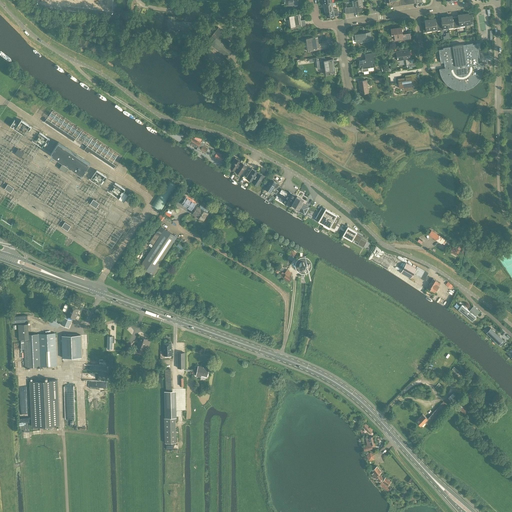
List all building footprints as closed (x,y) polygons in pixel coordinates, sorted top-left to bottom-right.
[(353,0),(354,6),(353,7),(354,13),(357,12),(363,11),(362,6),(363,5),(362,1),(363,1),(363,0),(353,0)] [(332,3),(323,5),(323,7),(324,7),(325,11),(327,11),(328,16),(327,17),(338,15),(337,9),(333,9),(333,6),(336,5),(335,3),(332,3)] [(286,16),(284,16),(285,20),(289,20),(290,28),(306,26),(305,20),(300,21),(299,14),(302,14),(302,13),(286,16)] [(469,13),(463,14),(465,25),(470,24),(470,26),(473,25),(472,14),(469,15),(469,13)] [(458,17),(455,17),(457,28),(460,27),(460,26),(465,25),(463,14),(458,15),(458,17)] [(174,16),(168,15),(167,28),(167,31),(171,31),(170,33),(173,34),(173,31),(175,32),(175,29),(178,29),(177,33),(177,35),(180,35),(181,30),(182,30),(181,33),(187,33),(188,31),(194,31),(195,23),(176,21),(176,16),(174,16)] [(452,16),(447,17),(448,28),(453,27),(454,28),(457,28),(455,17),(452,17),(452,16)] [(441,19),(438,20),(440,30),(443,30),(443,28),(448,28),(447,17),(441,18),(441,19)] [(435,18),(430,19),(432,30),(437,29),(437,31),(440,30),(438,20),(436,20),(435,18)] [(432,30),(430,19),(424,20),(425,22),(422,22),(423,33),(427,32),(426,31),(432,30)] [(209,40),(210,41),(209,42),(212,44),(211,44),(227,57),(232,50),(231,50),(233,48),(229,45),(230,44),(222,37),(225,33),(218,27),(209,40)] [(394,34),(395,41),(411,39),(410,32),(402,33),(402,27),(391,29),(391,35),(394,34)] [(353,40),(355,40),(355,43),(371,41),(370,32),(352,35),(353,40)] [(317,44),(316,37),(301,39),(302,43),(306,43),(307,51),(327,48),(327,43),(317,44)] [(441,63),(445,63),(446,68),(440,69),(440,71),(440,73),(441,75),(442,77),(442,79),(443,80),(445,82),(446,83),(447,84),(449,86),(450,87),(452,88),(454,88),(456,89),(458,89),(460,89),(461,90),(463,89),(465,89),(467,89),(469,88),(471,87),(472,86),(474,85),(475,84),(477,83),(478,81),(479,80),(480,78),(481,76),(482,74),(482,73),(483,71),(483,69),(483,67),(483,65),(482,62),(477,63),(476,58),(479,57),(477,44),(473,44),(473,43),(463,45),(463,44),(452,46),(443,48),(443,49),(439,49),(441,63)] [(397,56),(398,61),(406,60),(406,64),(408,64),(409,67),(415,66),(414,63),(414,60),(411,60),(409,49),(403,50),(403,49),(399,49),(399,51),(392,52),(393,56),(397,56)] [(368,68),(374,67),(373,57),(375,56),(375,53),(365,55),(366,60),(359,61),(360,68),(362,68),(362,72),(369,71),(368,68)] [(317,61),(318,69),(324,68),(325,75),(334,73),(333,67),(334,67),(333,59),(317,61)] [(411,77),(398,79),(399,88),(413,86),(413,85),(417,84),(418,85),(416,74),(411,74),(411,77)] [(366,80),(359,81),(361,94),(368,93),(366,80)] [(46,119),(45,122),(74,141),(76,138),(46,119)] [(188,141),(197,147),(201,150),(206,152),(208,148),(204,146),(206,142),(197,136),(195,139),(191,137),(188,141)] [(50,153),(82,175),(83,174),(90,163),(58,142),(51,153),(50,153)] [(87,146),(84,150),(88,153),(89,151),(114,168),(116,165),(87,146)] [(14,154),(21,158),(24,153),(18,149),(14,154)] [(224,163),(228,157),(218,151),(217,152),(213,150),(211,154),(215,156),(214,157),(224,163)] [(229,166),(235,170),(241,161),(235,157),(229,166)] [(241,161),(235,170),(241,174),(247,165),(241,161)] [(63,164),(59,169),(66,173),(69,168),(63,164)] [(246,177),(252,181),(258,172),(252,168),(249,166),(244,175),(246,177)] [(258,172),(252,181),(258,184),(264,175),(258,172)] [(273,194),(274,192),(276,194),(278,191),(275,189),(279,184),(272,179),(266,189),(273,194)] [(153,205),(162,211),(178,186),(170,180),(153,205)] [(5,189),(11,193),(14,188),(8,184),(5,189)] [(282,189),(278,196),(284,200),(283,202),(289,206),(295,195),(289,192),(288,193),(282,189)] [(297,196),(291,207),(292,208),(293,209),(294,209),(295,210),(295,209),(296,208),(299,209),(301,211),(300,212),(304,215),(309,207),(302,204),(303,201),(300,199),(301,198),(297,196)] [(186,197),(181,204),(192,210),(194,211),(193,213),(203,220),(204,220),(206,218),(209,213),(207,212),(208,211),(206,209),(200,205),(199,208),(197,207),(195,205),(196,204),(186,197)] [(90,204),(96,208),(99,203),(93,199),(90,204)] [(321,208),(315,218),(319,220),(318,222),(319,222),(319,221),(324,224),(325,223),(331,213),(331,212),(326,209),(325,210),(321,208)] [(325,223),(324,224),(329,227),(329,228),(330,228),(330,227),(334,229),(340,218),(336,216),(337,215),(336,215),(331,212),(331,213),(325,223)] [(61,227),(68,231),(71,226),(65,222),(61,227)] [(160,236),(140,266),(152,274),(177,237),(165,229),(161,226),(156,233),(160,236)] [(348,227),(343,236),(343,235),(352,240),(351,241),(352,241),(353,239),(358,243),(357,244),(363,247),(366,242),(361,238),(362,237),(356,233),(357,232),(356,232),(348,227)] [(428,235),(436,240),(439,236),(431,230),(428,235)] [(450,252),(457,256),(461,248),(454,244),(450,252)] [(299,267),(298,268),(300,269),(300,270),(301,270),(302,269),(303,270),(304,270),(305,270),(305,269),(306,269),(307,269),(307,268),(308,267),(308,266),(308,265),(308,264),(308,263),(307,262),(307,261),(306,261),(305,261),(304,260),(303,260),(302,261),(301,261),(300,262),(300,263),(299,263),(299,264),(299,265),(299,266),(299,267)] [(407,263),(401,273),(411,278),(413,274),(424,280),(428,273),(413,264),(412,266),(407,263)] [(281,276),(289,281),(291,278),(289,276),(291,273),(287,270),(285,273),(284,272),(281,276)] [(427,288),(431,290),(435,292),(440,284),(437,282),(438,281),(433,278),(429,285),(427,288)] [(462,304),(458,309),(472,321),(476,316),(480,311),(473,305),(469,310),(462,304)] [(71,320),(72,318),(75,319),(79,309),(69,305),(65,314),(64,317),(63,317),(60,326),(69,329),(72,320),(71,320)] [(19,339),(29,339),(29,329),(28,323),(18,324),(19,339)] [(490,328),(486,332),(499,345),(503,340),(490,328)] [(25,368),(31,367),(57,366),(55,333),(29,334),(29,340),(21,340),(21,350),(24,350),(25,368)] [(81,335),(62,335),(63,357),(82,357),(81,335)] [(135,351),(142,353),(145,347),(148,348),(150,341),(147,340),(147,339),(141,337),(135,351)] [(172,343),(164,344),(165,356),(172,355),(172,350),(172,347),(172,343)] [(198,366),(196,376),(201,377),(201,375),(207,376),(208,369),(201,368),(201,367),(198,366)] [(449,373),(458,381),(463,375),(454,367),(452,369),(453,370),(449,373)] [(33,427),(59,425),(60,425),(58,399),(57,380),(30,381),(33,427)] [(478,395),(473,390),(465,399),(464,398),(456,405),(468,417),(474,411),(470,406),(474,403),(472,401),(478,395)] [(175,418),(177,417),(176,391),(172,391),(166,391),(164,391),(165,418),(175,418)] [(421,426),(425,422),(430,427),(449,407),(443,402),(428,418),(422,414),(416,421),(421,426)] [(370,433),(372,431),(365,423),(363,425),(370,433)] [(367,445),(363,446),(364,451),(372,449),(372,447),(375,446),(373,437),(366,439),(367,445)] [(374,473),(372,474),(376,479),(377,479),(379,481),(383,478),(379,473),(381,472),(377,466),(372,470),(374,473)] [(382,482),(388,486),(391,481),(386,478),(382,482)]
